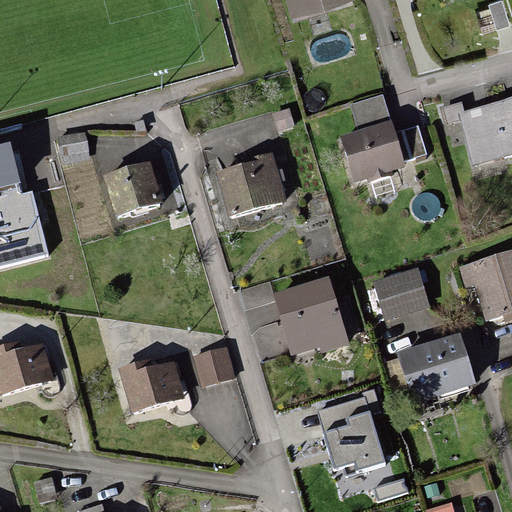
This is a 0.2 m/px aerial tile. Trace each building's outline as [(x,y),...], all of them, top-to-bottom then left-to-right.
[(287,0),(293,20),(358,5),(357,0),(287,0)] [(511,110),(457,123),(469,175),(511,165),(511,110)] [(392,136),(347,146),(356,186),(401,177),(392,136)] [(10,143),(0,145),(0,264),(47,253),(32,190),(22,193),(10,143)] [(274,165),(214,184),(229,230),(289,210),(274,165)] [(153,174),(105,191),(119,229),(166,212),(153,174)] [(511,257),(468,269),(481,319),(511,310),(511,257)] [(425,267),(375,283),(388,321),(437,304),(425,267)] [(329,290),(277,305),(294,363),(346,347),(329,290)] [(457,345),(403,363),(421,417),(475,399),(457,345)] [(0,357),(0,414),(55,401),(46,362),(15,369),(12,355),(0,357)] [(225,356),(198,361),(203,390),(230,385),(225,356)] [(120,374),(133,427),(190,413),(180,374),(150,382),(146,367),(120,374)] [(365,397),(318,411),(335,467),(354,461),(357,469),(384,461),(365,397)]
